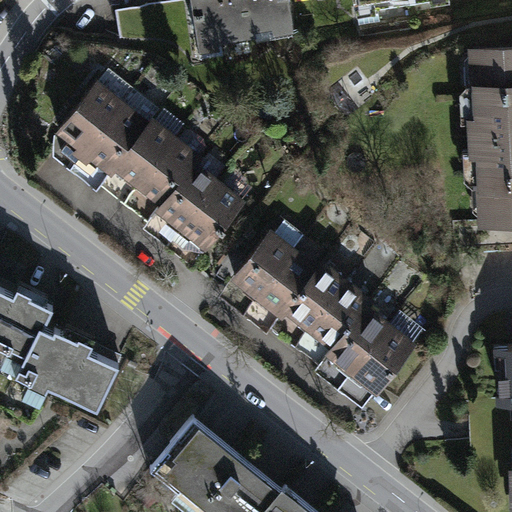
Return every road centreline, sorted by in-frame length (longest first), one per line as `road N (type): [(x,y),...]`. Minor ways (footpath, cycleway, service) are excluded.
road 1 (tertiary): [(199,348),(0,188)]
road 2 (residential): [(366,477),(456,357),(468,321),(486,305),(511,299)]
road 3 (residential): [(199,348),(50,511)]
road 4 (tertiary): [(366,477),(199,348)]
